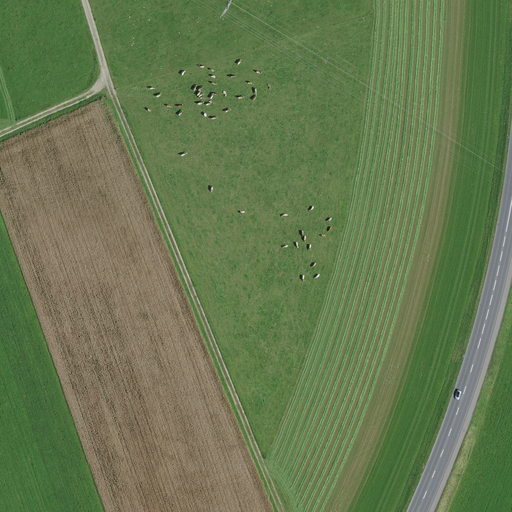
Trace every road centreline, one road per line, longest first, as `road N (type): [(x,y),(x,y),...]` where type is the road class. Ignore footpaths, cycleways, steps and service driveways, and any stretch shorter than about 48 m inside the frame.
road 1 (track): [(282,511),(109,85)]
road 2 (primary): [(511,200),(481,337),(417,511)]
